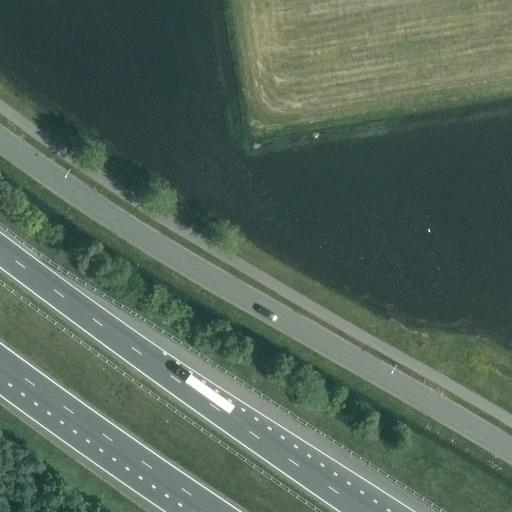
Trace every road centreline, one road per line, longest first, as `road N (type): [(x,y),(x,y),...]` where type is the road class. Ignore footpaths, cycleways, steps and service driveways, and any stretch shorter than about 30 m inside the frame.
road 1 (tertiary): [(511,458),(160,249),(0,141)]
road 2 (trunk): [(364,511),(0,250)]
road 3 (trunk): [(0,359),(212,511)]
